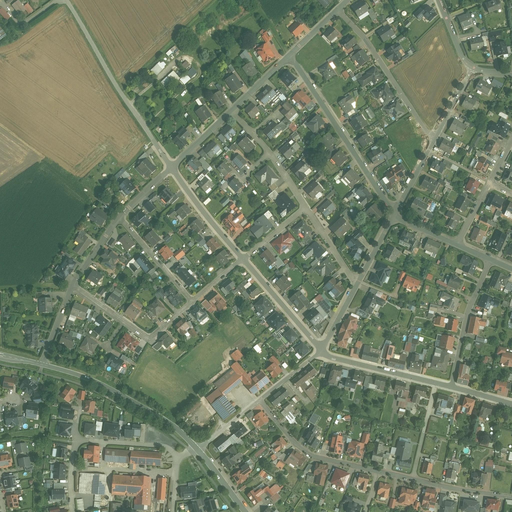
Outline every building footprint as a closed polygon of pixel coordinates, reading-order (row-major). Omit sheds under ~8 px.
[(498,0),(495,0),(485,4),(489,13),(501,8),(498,0)] [(25,10),(19,1),(13,6),(19,15),(25,10)] [(369,11),(362,1),(358,4),(359,4),(353,8),(352,8),(358,17),(369,11)] [(424,15),(430,22),(436,15),(434,12),(431,8),(430,9),(428,7),(423,12),(422,13),(424,15)] [(11,18),(2,8),(1,9),(0,10),(0,12),(7,21),(11,18)] [(419,20),(424,15),(422,13),(423,12),(420,8),(414,14),(419,20)] [(377,18),(372,10),(369,12),(372,17),(371,17),(373,21),(377,18)] [(469,14),(458,18),(463,30),(474,25),(469,14)] [(304,24),(298,17),(294,20),(297,23),(301,27),(304,24)] [(301,27),(297,23),(290,30),(291,32),(291,33),(293,35),(294,35),(296,37),(304,30),(301,27)] [(388,26),(383,30),(384,31),(378,35),(383,42),(394,34),(388,26)] [(332,28),(328,32),(327,32),(324,35),(328,39),(330,42),(338,34),(332,27),(332,28)] [(267,32),(264,34),(265,35),(262,37),(266,43),(269,41),(268,40),(271,38),(267,32)] [(407,34),(399,39),(401,42),(409,37),(407,34)] [(357,43),(350,36),(341,44),(347,51),(357,43)] [(482,39),(470,41),(472,50),(484,48),(482,39)] [(505,42),(494,44),(496,57),(503,55),(507,54),(507,55),(508,55),(505,42)] [(398,44),(388,51),(392,56),(391,57),(395,62),(401,57),(402,57),(401,57),(397,51),(401,48),(398,44)] [(175,45),(167,54),(170,56),(178,48),(175,45)] [(274,56),(266,45),(263,47),(262,47),(261,47),(261,49),(258,51),(261,56),(265,62),(274,56)] [(355,52),(349,55),(351,58),(354,57),(354,56),(362,51),(360,48),(355,52)] [(252,59),(246,50),(243,53),(249,61),(252,59)] [(362,51),(354,56),(354,57),(361,66),(369,60),(362,51)] [(167,66),(162,60),(152,70),(158,75),(167,66)] [(188,60),(183,65),(187,69),(192,65),(188,60)] [(257,74),(250,63),(243,68),(246,72),(247,71),(251,77),(250,78),(257,74)] [(335,75),(328,65),(320,70),(327,80),(335,75)] [(193,78),(199,72),(194,67),(188,73),(193,78)] [(375,69),(368,74),(368,75),(363,78),(359,81),(363,86),(372,80),(375,84),(382,79),(375,69)] [(174,70),(162,82),(169,89),(182,78),(174,70)] [(296,80),(288,71),(280,78),(288,86),(288,87),(293,83),(296,80)] [(363,78),(360,73),(355,77),(358,82),(359,81),(363,78)] [(181,80),(186,85),(192,78),(187,74),(181,80)] [(234,75),(226,81),(230,87),(231,86),(235,93),(243,87),(234,75)] [(492,87),(480,81),(476,89),(488,95),(492,87)] [(298,88),(293,83),(288,87),(288,86),(288,87),(293,93),(298,88)] [(387,89),(385,85),(386,85),(385,85),(377,90),(373,92),(374,93),(378,99),(378,98),(381,96),(385,102),(387,101),(393,97),(390,92),(390,93),(387,89)] [(275,93),(269,88),(258,98),(265,104),(270,99),(275,104),(279,100),(274,95),(275,94),(275,93)] [(278,90),(275,93),(275,94),(279,98),(283,94),(278,90)] [(220,92),(212,97),(219,108),(227,103),(223,97),(221,94),(220,91),(220,92)] [(306,96),(301,91),(297,94),(295,96),(293,98),(298,103),(306,96)] [(311,101),(306,96),(298,103),(303,109),(305,107),(307,105),(311,101)] [(346,98),(339,103),(346,114),(350,111),(351,111),(351,110),(353,109),(350,104),(354,101),(354,102),(351,96),(346,99),(346,98)] [(476,103),(466,98),(462,106),(472,111),(476,103)] [(389,107),(385,109),(385,110),(389,115),(392,113),(396,119),(404,114),(400,108),(399,105),(397,102),(389,107)] [(257,108),(252,104),(245,111),(252,118),(259,111),(257,108)] [(266,112),(260,105),(257,108),(259,111),(263,115),(266,112)] [(204,106),(196,112),(203,123),(204,122),(203,121),(206,119),(207,120),(212,117),(204,106)] [(296,113),(289,106),(281,113),(286,118),(289,120),(296,113)] [(372,119),(377,116),(371,107),(366,110),(372,119)] [(312,121),(307,126),(314,133),(318,129),(324,123),(317,116),(312,121)] [(363,122),(359,117),(351,122),(357,132),(367,125),(364,121),(363,122)] [(289,120),(286,118),(282,122),(287,127),(289,125),(290,126),(292,124),(289,120)] [(466,127),(454,120),(450,129),(451,128),(457,131),(456,133),(461,135),(466,127)] [(277,126),(274,122),(264,132),(271,140),(281,130),(277,126)] [(287,127),(282,122),(277,126),(281,130),(283,132),(288,128),(287,127)] [(501,122),(499,126),(494,123),(490,130),(490,131),(492,132),(504,138),(509,127),(510,127),(505,124),(501,122)] [(193,130),(189,126),(185,130),(189,134),(193,130)] [(235,133),(229,126),(221,133),(222,134),(227,139),(228,140),(228,139),(230,137),(231,138),(235,133)] [(184,128),(178,134),(180,135),(174,141),(182,149),(188,143),(184,140),(190,135),(189,134),(185,130),(184,128)] [(321,133),(318,129),(314,133),(313,134),(317,138),(321,133)] [(365,130),(359,135),(361,138),(366,135),(367,135),(368,134),(365,130)] [(298,134),(295,132),(287,140),(289,142),(298,134)] [(336,142),(328,133),(320,141),(328,149),(331,146),(336,142)] [(222,134),(221,134),(221,135),(218,138),(222,143),(227,139),(222,134)] [(361,138),(359,140),(363,147),(371,142),(367,135),(366,135),(361,138)] [(254,147),(246,138),(245,138),(240,143),(239,144),(248,154),(253,150),(252,149),(254,147)] [(293,139),(285,146),(285,147),(281,151),(280,151),(288,159),(300,148),(293,139)] [(455,146),(444,140),(439,148),(450,154),(455,146)] [(500,146),(491,141),(488,148),(489,148),(487,151),(486,151),(494,156),(497,151),(499,146),(500,146)] [(204,150),(207,154),(211,158),(220,149),(213,142),(204,150)] [(331,146),(328,149),(326,151),(329,154),(329,155),(334,150),(331,146)] [(207,154),(204,150),(203,149),(198,154),(202,158),(207,154)] [(339,152),(335,149),(334,150),(329,155),(329,154),(327,156),(330,159),(333,156),(334,157),(339,152)] [(378,149),(370,154),(370,156),(369,156),(375,164),(384,158),(383,156),(378,149)] [(309,150),(301,158),(303,161),(308,156),(310,158),(312,156),(309,150)] [(348,160),(340,151),(339,152),(334,157),(332,159),(333,158),(337,162),(336,163),(340,167),(348,160)] [(391,151),(383,156),(384,158),(387,162),(394,157),(391,151)] [(145,153),(139,159),(142,163),(146,159),(145,158),(148,156),(145,153)] [(240,155),(233,161),(241,170),(247,163),(240,155)] [(199,161),(195,158),(189,164),(195,171),(201,165),(198,162),(199,161)] [(202,158),(199,161),(198,162),(201,165),(203,166),(207,163),(202,158)] [(486,160),(482,158),(481,158),(479,162),(480,163),(477,169),(476,169),(485,174),(487,170),(487,169),(490,163),(486,160)] [(142,163),(136,169),(143,176),(145,174),(148,178),(156,170),(146,159),(142,163)] [(442,164),(435,160),(431,168),(441,173),(445,167),(446,166),(442,164)] [(453,164),(444,160),(442,164),(446,166),(445,167),(450,169),(453,164)] [(302,162),(297,166),(292,171),(299,178),(299,177),(302,180),(306,177),(303,174),(309,168),(302,161),(302,162)] [(232,171),(224,163),(218,169),(225,177),(226,177),(229,174),(232,171)] [(398,167),(392,171),(398,180),(398,179),(400,177),(401,177),(404,175),(402,172),(398,166),(398,167)] [(278,180),(267,167),(256,176),(261,183),(260,181),(265,178),(271,185),(274,183),(278,180)] [(351,170),(343,178),(345,177),(350,182),(348,184),(352,188),(360,180),(357,176),(357,177),(351,170),(352,170),(351,170)] [(507,170),(503,179),(505,180),(505,181),(507,182),(508,181),(511,182),(511,181),(511,172),(509,171),(507,170)] [(126,171),(121,176),(126,181),(127,179),(127,180),(131,176),(126,171)] [(398,180),(392,171),(392,172),(386,176),(390,182),(392,184),(395,182),(397,180),(398,180)] [(318,173),(313,178),(316,181),(321,176),(318,173)] [(206,177),(198,184),(205,192),(213,185),(206,177)] [(437,184),(432,182),(433,181),(426,177),(421,186),(422,186),(433,192),(434,191),(436,192),(440,186),(437,185),(438,183),(437,184)] [(127,180),(127,179),(126,181),(119,187),(123,190),(128,195),(128,196),(136,189),(127,180)] [(229,185),(236,193),(243,187),(235,179),(234,180),(229,185)] [(479,184),(471,179),(465,190),(474,194),(479,184)] [(315,182),(305,191),(313,199),(322,190),(315,182)] [(392,184),(390,182),(386,184),(390,190),(394,188),(392,184)] [(274,183),(271,185),(269,187),(273,192),(275,190),(278,188),(274,183)] [(363,187),(356,193),(364,201),(371,195),(363,187)] [(173,197),(166,189),(165,190),(164,189),(161,192),(162,193),(159,195),(163,199),(163,198),(167,202),(166,203),(173,197)] [(281,198),(275,190),(273,192),(269,195),(273,200),(272,201),(274,199),(276,202),(277,201),(281,198)] [(334,190),(326,198),(328,200),(335,193),(336,196),(338,195),(334,190)] [(352,192),(346,197),(349,200),(355,195),(352,192)] [(296,207),(285,194),(281,198),(277,201),(284,209),(279,213),(283,217),(286,214),(287,215),(296,207)] [(495,197),(491,195),(486,205),(490,207),(491,205),(500,209),(504,201),(495,196),(495,197)] [(212,200),(209,196),(203,201),(206,205),(212,200)] [(470,202),(461,197),(462,198),(459,203),(458,203),(455,208),(464,213),(466,209),(466,208),(469,202),(470,202)] [(428,206),(415,199),(410,209),(423,216),(428,206)] [(329,201),(319,210),(326,217),(325,216),(331,210),(332,211),(335,208),(329,201)] [(238,214),(234,218),(231,215),(223,222),(234,234),(240,228),(236,223),(244,217),(232,202),(228,206),(230,209),(234,208),(238,214)] [(145,204),(142,207),(142,206),(136,211),(139,214),(144,209),(146,211),(149,208),(145,204)] [(188,209),(185,206),(185,205),(177,212),(180,216),(180,215),(183,219),(191,212),(189,209),(188,209)] [(369,210),(367,212),(376,222),(380,218),(379,217),(383,214),(380,211),(377,208),(378,208),(375,205),(369,210)] [(97,210),(96,210),(94,214),(90,218),(98,223),(97,224),(102,227),(106,221),(105,220),(108,216),(104,214),(104,215),(97,210)] [(269,211),(263,216),(264,216),(267,221),(273,216),(269,211)] [(434,215),(428,211),(425,217),(431,220),(434,215)] [(449,212),(449,211),(446,217),(451,219),(448,226),(455,230),(462,218),(455,215),(449,212)] [(140,217),(138,215),(132,221),(137,228),(144,222),(146,224),(149,221),(143,214),(140,217)] [(263,216),(257,222),(259,225),(253,229),(256,233),(255,234),(258,238),(264,234),(263,233),(272,226),(267,221),(264,216),(263,216)] [(351,227),(342,218),(330,229),(339,238),(340,239),(343,235),(341,233),(346,229),(347,231),(351,227)] [(197,220),(190,226),(197,234),(205,228),(197,220)] [(312,232),(303,222),(293,230),(296,233),(299,231),(305,238),(312,232)] [(485,232),(476,228),(472,239),(480,243),(485,232)] [(360,229),(354,234),(358,239),(361,236),(361,237),(364,235),(360,229)] [(161,241),(152,231),(149,234),(149,235),(147,238),(146,237),(154,247),(161,241)] [(415,236),(404,232),(401,239),(404,240),(404,241),(404,242),(406,243),(407,242),(411,244),(413,239),(415,236)] [(289,243),(294,239),(289,233),(284,237),(282,236),(272,244),(280,254),(290,246),(289,243)] [(85,237),(81,234),(79,236),(76,241),(80,244),(75,251),(82,256),(92,241),(85,237)] [(204,239),(199,234),(194,239),(198,244),(204,239)] [(505,237),(497,234),(491,248),(499,252),(501,247),(500,247),(501,245),(502,245),(504,242),(503,241),(505,237)] [(135,246),(126,235),(120,240),(126,247),(124,248),(127,252),(135,246)] [(355,238),(347,245),(358,256),(361,253),(360,251),(364,248),(355,238)] [(213,239),(206,244),(207,245),(207,244),(210,248),(213,252),(220,247),(213,239)] [(434,242),(428,239),(424,248),(433,252),(432,253),(437,255),(441,245),(440,245),(440,246),(433,243),(434,242)] [(325,252),(316,242),(304,253),(306,252),(310,256),(313,253),(317,257),(318,259),(321,256),(325,252)] [(173,255),(166,247),(159,253),(166,261),(173,255)] [(390,247),(387,253),(386,252),(383,257),(394,262),(393,262),(395,258),(396,258),(400,252),(390,247)] [(277,261),(268,249),(259,256),(269,268),(277,261)] [(115,255),(111,253),(111,254),(106,251),(101,257),(105,260),(102,263),(113,271),(116,267),(114,265),(118,258),(115,256),(115,255)] [(225,259),(224,257),(227,255),(223,251),(216,258),(223,267),(229,262),(226,259),(225,259)] [(179,252),(174,256),(178,261),(179,261),(183,257),(181,256),(182,255),(179,252)] [(154,268),(143,256),(137,261),(141,266),(148,274),(148,273),(153,269),(154,268)] [(189,261),(184,256),(183,257),(179,261),(181,263),(183,265),(189,261)] [(478,263),(463,256),(460,263),(467,266),(464,272),(472,275),(478,263)] [(69,259),(68,259),(67,259),(61,268),(69,274),(76,264),(69,259)] [(134,259),(129,262),(126,267),(129,268),(130,267),(136,262),(134,259)] [(332,266),(327,261),(327,260),(327,259),(319,266),(316,269),(316,270),(320,274),(324,271),(328,276),(336,269),(332,265),(332,266)] [(141,266),(137,261),(136,262),(130,267),(134,273),(141,266)] [(378,276),(373,274),(370,281),(381,286),(386,276),(388,277),(390,271),(389,270),(386,269),(387,266),(379,263),(376,270),(379,271),(378,273),(379,274),(378,276)] [(191,277),(185,270),(179,275),(184,282),(185,282),(189,287),(196,281),(192,276),(191,277)] [(98,275),(93,272),(87,280),(91,283),(92,282),(97,285),(103,277),(99,274),(98,275)] [(508,278),(496,273),(491,286),(498,290),(502,282),(506,284),(508,278)] [(457,278),(452,275),(452,277),(451,277),(448,285),(457,289),(461,281),(457,279),(457,278)] [(292,286),(284,277),(276,283),(277,283),(281,288),(284,292),(292,286)] [(419,282),(407,277),(403,287),(415,292),(419,282)] [(332,280),(326,286),(327,286),(330,290),(336,298),(340,294),(339,293),(343,289),(334,280),(333,279),(332,280)] [(235,286),(230,280),(223,286),(224,287),(221,290),(226,297),(230,294),(228,292),(235,286)] [(254,286),(247,292),(253,299),(260,292),(254,286)] [(106,290),(102,288),(98,294),(104,299),(108,293),(105,291),(106,290)] [(182,301),(172,288),(165,294),(174,305),(178,302),(179,304),(182,301)] [(157,293),(163,300),(166,297),(164,295),(163,291),(162,291),(161,290),(157,293)] [(121,295),(115,291),(113,294),(107,302),(112,306),(116,308),(122,300),(119,299),(122,295),(121,295)] [(309,303),(299,292),(300,291),(291,299),(294,303),(295,303),(297,305),(296,305),(300,310),(309,303)] [(225,305),(220,299),(215,293),(207,299),(212,306),(217,302),(218,304),(216,306),(219,309),(221,307),(221,308),(224,308),(225,307),(225,305)] [(459,300),(443,293),(441,298),(447,300),(448,301),(446,304),(445,304),(444,306),(454,311),(457,305),(456,305),(458,300),(459,300)] [(371,294),(362,310),(370,314),(374,307),(372,306),(375,302),(376,303),(382,306),(385,302),(375,297),(371,294)] [(499,303),(484,296),(482,300),(479,307),(488,311),(491,305),(496,307),(498,306),(499,303)] [(264,298),(255,306),(257,309),(256,309),(258,312),(268,303),(264,298)] [(52,303),(52,299),(43,299),(40,299),(40,300),(40,307),(41,307),(41,313),(52,313),(52,312),(52,307),(52,304),(52,303)] [(212,307),(206,300),(201,304),(207,311),(212,307)] [(331,308),(324,300),(322,302),(323,303),(329,310),(331,308)] [(165,310),(157,301),(153,304),(154,306),(150,309),(153,312),(156,316),(157,316),(165,310)] [(268,303),(258,312),(261,314),(263,316),(273,308),(268,303)] [(329,310),(323,303),(319,306),(327,315),(331,312),(329,310)] [(83,308),(75,305),(75,304),(71,314),(76,316),(77,315),(84,319),(84,320),(88,309),(84,307),(83,308)] [(140,312),(131,306),(129,308),(126,312),(125,313),(135,320),(140,312)] [(205,314),(199,307),(191,313),(195,318),(197,320),(200,318),(202,321),(201,322),(202,323),(209,316),(205,313),(205,314)] [(323,318),(315,310),(306,317),(314,326),(323,318)] [(277,313),(267,321),(269,323),(269,324),(271,327),(282,317),(279,315),(277,313)] [(112,325),(105,320),(100,317),(97,321),(101,325),(96,332),(103,337),(112,325)] [(282,317),(271,327),(273,329),(274,329),(276,331),(285,323),(283,321),(284,320),(282,317)] [(445,318),(438,317),(436,325),(443,326),(445,318)] [(482,319),(471,317),(468,333),(477,335),(480,325),(486,326),(487,321),(487,320),(482,319)] [(323,318),(314,326),(319,331),(323,327),(321,325),(326,321),(323,318)] [(458,321),(449,319),(447,330),(456,332),(458,321)] [(348,321),(346,320),(344,326),(343,326),(341,330),(351,334),(353,330),(352,330),(354,324),(355,324),(348,321)] [(181,322),(174,328),(180,334),(183,337),(183,336),(184,335),(186,337),(187,337),(189,337),(190,336),(187,333),(184,331),(187,329),(185,326),(186,325),(184,322),(182,323),(181,322)] [(37,326),(28,326),(28,329),(27,329),(27,330),(26,331),(26,332),(27,333),(27,334),(28,334),(28,340),(37,340),(37,337),(38,337),(39,336),(39,335),(39,334),(38,333),(37,333),(37,326)] [(291,330),(284,336),(290,344),(297,337),(291,330)] [(351,334),(341,330),(340,333),(340,334),(338,340),(340,340),(346,343),(347,343),(349,337),(350,338),(351,334)] [(71,332),(70,336),(63,333),(59,344),(65,346),(65,345),(72,348),(72,349),(72,348),(75,349),(77,342),(75,341),(77,334),(71,332)] [(139,343),(126,334),(117,347),(122,350),(121,350),(125,345),(134,351),(138,345),(139,343)] [(166,334),(160,340),(161,341),(158,343),(161,346),(163,344),(167,349),(174,343),(166,334)] [(454,338),(442,336),(441,342),(453,344),(454,338)] [(87,338),(81,348),(86,351),(88,349),(93,352),(98,344),(90,339),(87,338)] [(453,344),(441,342),(440,347),(446,348),(446,349),(452,350),(453,344)] [(309,350),(303,344),(295,350),(302,357),(309,352),(309,350)] [(143,349),(138,345),(134,351),(139,355),(143,349)] [(255,348),(259,353),(263,350),(259,345),(255,348)] [(391,359),(394,348),(386,346),(383,359),(389,361),(389,358),(391,359)] [(506,349),(499,347),(497,354),(503,355),(503,353),(505,353),(506,349)] [(379,355),(368,353),(369,350),(366,350),(366,352),(363,352),(361,360),(377,364),(379,355)] [(238,351),(231,356),(236,362),(243,357),(238,351)] [(511,354),(505,353),(503,353),(503,355),(501,363),(507,364),(506,366),(511,367),(511,364),(511,354)] [(399,360),(391,359),(389,358),(389,361),(387,366),(395,368),(403,370),(406,356),(400,355),(399,360)] [(419,357),(413,355),(412,359),(410,367),(420,370),(422,361),(418,360),(419,357)] [(124,362),(113,356),(107,364),(115,369),(115,367),(119,369),(118,371),(124,362)] [(441,359),(434,357),(432,368),(445,371),(448,360),(441,359)] [(262,373),(254,379),(249,374),(248,376),(237,362),(231,367),(242,381),(246,385),(246,386),(253,395),(269,382),(262,373)] [(266,370),(273,379),(282,372),(275,363),(266,370)] [(464,365),(462,365),(457,383),(467,386),(470,377),(464,375),(466,366),(467,366),(464,365)] [(317,373),(311,366),(299,376),(305,383),(317,373)] [(342,369),(332,366),(330,375),(336,376),(340,377),(342,369)] [(242,381),(233,370),(215,385),(223,396),(223,395),(224,396),(242,381)] [(365,374),(354,372),(353,380),(352,382),(352,384),(356,385),(357,381),(363,382),(365,374)] [(305,383),(299,376),(292,382),(297,389),(301,386),(305,390),(308,387),(305,383)] [(386,379),(376,377),(376,379),(374,385),(384,388),(386,379)] [(12,379),(5,378),(3,388),(13,390),(14,385),(15,380),(12,379)] [(34,383),(31,381),(30,382),(26,379),(24,382),(23,381),(21,383),(22,384),(20,387),(24,390),(23,391),(26,394),(27,392),(31,395),(37,387),(33,384),(34,383)] [(352,382),(347,380),(345,387),(351,388),(350,392),(354,393),(356,385),(352,384),(352,382)] [(503,382),(500,381),(500,382),(496,381),(494,390),(498,391),(497,391),(501,392),(504,393),(507,383),(503,383),(503,382)] [(407,384),(396,382),(394,390),(399,392),(404,393),(407,384)] [(75,392),(68,387),(66,390),(65,391),(64,391),(63,393),(63,394),(61,397),(68,402),(71,399),(74,396),(73,396),(75,392)] [(308,387),(305,390),(304,391),(312,402),(316,398),(313,393),(308,387)] [(427,389),(416,387),(413,400),(412,403),(413,403),(418,404),(418,401),(419,401),(420,397),(425,398),(427,389)] [(284,389),(277,394),(282,401),(289,395),(284,389)] [(277,394),(269,401),(274,407),(282,401),(277,394)] [(224,396),(223,395),(223,396),(211,405),(224,422),(236,411),(224,396)] [(454,399),(439,395),(435,409),(437,409),(441,410),(441,407),(452,410),(454,399)] [(475,401),(465,399),(463,407),(468,409),(472,410),(475,401)] [(196,400),(183,413),(188,418),(201,405),(196,400)] [(95,403),(87,402),(85,412),(92,413),(93,413),(94,410),(95,403)] [(38,404),(29,403),(29,407),(28,407),(27,413),(27,414),(27,418),(34,419),(35,415),(37,415),(38,409),(37,408),(38,404)] [(493,407),(483,404),(480,412),(486,414),(491,415),(493,407)] [(290,411),(286,405),(282,408),(288,415),(287,416),(291,421),(295,417),(290,411)] [(70,410),(64,409),(64,410),(63,418),(73,420),(74,411),(70,410)] [(6,413),(6,414),(7,426),(8,427),(10,427),(11,425),(18,425),(18,418),(17,413),(17,412),(16,411),(15,411),(15,412),(14,412),(14,413),(9,414),(9,413),(8,413),(8,412),(7,412),(6,413)] [(252,411),(246,416),(249,420),(255,416),(252,411)] [(262,413),(254,418),(261,427),(264,424),(265,424),(266,425),(268,423),(268,422),(262,413)] [(319,418),(313,414),(309,422),(315,425),(319,418)] [(239,438),(248,431),(241,423),(231,431),(234,434),(238,439),(239,438)] [(106,424),(105,427),(104,435),(111,436),(112,425),(106,424)] [(67,426),(61,425),(60,435),(70,437),(70,434),(71,434),(71,430),(71,427),(67,426)] [(96,426),(86,425),(85,434),(94,436),(96,426)] [(119,426),(112,425),(111,436),(118,438),(119,429),(119,426)] [(141,426),(133,426),(133,428),(133,437),(140,437),(141,426)] [(313,426),(305,440),(312,444),(317,436),(313,434),(317,429),(313,426)] [(133,428),(126,427),(125,438),(133,439),(133,437),(133,428)] [(238,439),(234,434),(231,437),(237,444),(241,440),(239,438),(238,439)] [(231,444),(228,439),(225,436),(215,445),(221,452),(231,444)] [(337,439),(333,438),(334,436),(333,436),(330,452),(339,454),(341,441),(342,438),(337,437),(337,439)] [(231,437),(228,439),(231,444),(233,446),(237,444),(231,437)] [(356,442),(354,441),(353,442),(352,442),(352,445),(350,444),(348,452),(350,453),(349,455),(351,457),(353,457),(354,456),(360,458),(364,445),(357,443),(356,442)] [(411,446),(399,443),(397,454),(402,455),(401,458),(402,458),(401,459),(399,467),(410,469),(412,460),(408,459),(411,446)] [(16,446),(17,448),(18,454),(27,452),(26,444),(16,446)] [(383,445),(375,444),(374,452),(373,452),(372,460),(382,463),(383,458),(384,458),(385,455),(380,454),(381,452),(383,445)] [(235,446),(229,450),(232,454),(238,450),(235,446)] [(266,446),(255,455),(258,457),(268,448),(266,446)] [(89,452),(85,452),(84,462),(98,463),(99,448),(90,447),(89,452)] [(68,450),(58,448),(56,458),(67,459),(68,450)] [(131,452),(106,450),(105,462),(130,464),(131,452)] [(232,454),(230,456),(230,455),(222,461),(228,470),(236,464),(234,461),(242,456),(238,450),(232,454)] [(306,460),(294,451),(286,463),(289,465),(292,461),(300,467),(306,460)] [(161,454),(131,452),(130,464),(160,466),(161,454)] [(0,457),(0,467),(3,467),(4,468),(7,467),(8,466),(12,466),(11,463),(12,462),(11,459),(10,458),(10,455),(0,457)] [(29,458),(19,460),(21,468),(24,467),(30,466),(29,458)] [(286,464),(278,458),(277,459),(274,462),(277,465),(276,466),(281,470),(286,464)] [(429,459),(425,459),(424,463),(422,473),(430,475),(433,465),(430,464),(430,462),(428,461),(429,459)] [(244,462),(239,466),(243,470),(247,467),(245,463),(244,462)] [(461,465),(450,462),(450,464),(449,470),(447,479),(455,481),(457,472),(459,472),(460,466),(461,466),(461,465)] [(489,467),(485,466),(485,473),(492,474),(493,468),(493,467),(493,465),(490,464),(489,467)] [(328,467),(317,465),(315,471),(319,472),(316,484),(323,486),(325,476),(325,477),(328,467)] [(243,470),(233,477),(239,484),(246,479),(244,476),(251,471),(247,467),(243,470)] [(260,475),(266,479),(269,475),(263,470),(260,475)] [(348,471),(345,470),(345,471),(340,470),(338,478),(340,478),(338,484),(341,485),(345,486),(346,480),(347,480),(347,477),(349,478),(349,475),(348,474),(349,472),(348,471)] [(314,475),(308,473),(306,481),(313,482),(314,475)] [(106,475),(88,474),(86,494),(105,496),(106,475)] [(370,476),(360,474),(359,478),(358,483),(362,484),(360,490),(366,491),(367,485),(368,485),(370,476)] [(487,475),(477,474),(477,479),(474,479),(473,484),(476,485),(484,486),(485,480),(487,480),(487,475)] [(15,476),(4,478),(6,490),(17,488),(15,476)] [(150,479),(114,476),(112,494),(113,494),(111,511),(121,511),(122,505),(128,506),(129,496),(137,496),(137,500),(135,500),(134,509),(144,510),(144,505),(148,505),(150,504),(150,500),(149,500),(150,479)] [(167,480),(160,479),(159,496),(166,497),(167,480)] [(390,486),(380,484),(379,492),(382,493),(388,494),(390,486)] [(275,485),(270,490),(271,491),(275,495),(280,490),(275,485)] [(189,488),(181,489),(182,497),(181,497),(181,499),(196,497),(196,494),(198,494),(197,490),(195,490),(195,488),(195,487),(189,488)] [(257,487),(254,490),(247,495),(255,506),(262,501),(259,496),(256,493),(260,491),(257,487)] [(417,492),(402,489),(399,501),(404,502),(404,504),(409,505),(410,505),(410,503),(410,502),(410,500),(415,501),(417,492)] [(436,491),(427,489),(425,496),(424,496),(422,506),(424,506),(424,508),(429,509),(429,507),(434,509),(435,503),(435,502),(436,496),(435,496),(436,491)] [(65,490),(52,490),(52,500),(65,500),(65,490)] [(15,496),(7,497),(9,508),(18,506),(16,496),(15,496)] [(353,498),(346,496),(343,503),(349,505),(350,503),(351,504),(353,498)] [(200,500),(194,500),(195,504),(197,503),(198,508),(202,507),(202,506),(200,500)] [(208,501),(205,502),(206,505),(208,511),(209,511),(217,510),(213,500),(208,501)] [(497,511),(499,502),(487,500),(487,506),(486,509),(487,509),(493,510),(492,511),(497,511)] [(445,502),(442,501),(441,506),(440,511),(453,511),(455,503),(445,502)] [(477,511),(479,503),(464,501),(463,511),(464,511),(477,511)] [(420,502),(416,502),(415,506),(412,506),(411,510),(418,511),(420,502)] [(195,504),(189,506),(190,511),(199,511),(198,508),(197,503),(195,504)] [(351,504),(350,503),(349,505),(346,511),(359,511),(361,507),(357,505),(354,504),(351,504)]
